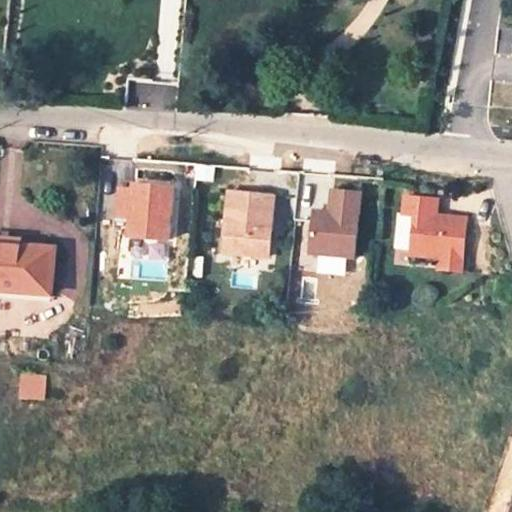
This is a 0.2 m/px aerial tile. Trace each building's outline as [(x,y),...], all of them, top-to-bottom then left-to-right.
[(217,178),(218,166),(200,164),(199,176),(217,178)] [(140,184),(140,190),(122,189),(120,216),(139,217),(138,236),(176,238),(179,186),(140,184)] [(332,210),(317,208),(311,250),(354,256),(362,193),(335,189),(332,210)] [(279,198),(231,191),(225,255),(273,262),(279,198)] [(438,198),(407,195),(405,212),(417,213),(413,253),(442,256),(441,267),(462,269),(467,217),(437,214),(438,198)] [(0,235),(0,245),(20,248),(21,237),(0,235)] [(56,251),(20,248),(0,245),(0,292),(53,297),(56,251)] [(46,375),(21,374),(19,398),(44,399),(46,375)]
